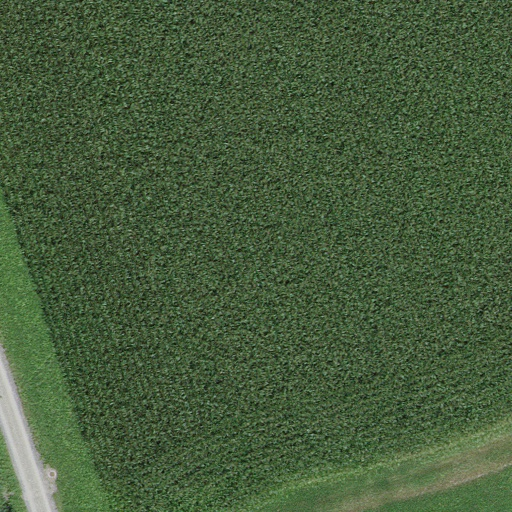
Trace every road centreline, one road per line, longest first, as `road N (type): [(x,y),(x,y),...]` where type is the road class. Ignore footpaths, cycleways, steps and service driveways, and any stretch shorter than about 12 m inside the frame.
road 1 (track): [(511,441),(303,511)]
road 2 (track): [(45,511),(0,378)]
